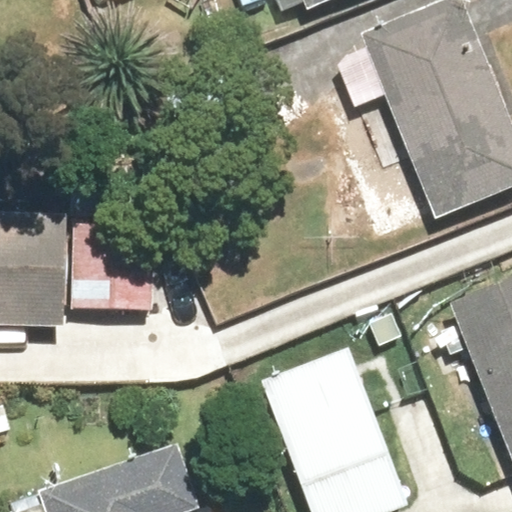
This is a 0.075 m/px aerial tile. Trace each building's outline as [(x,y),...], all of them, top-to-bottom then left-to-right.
[(293,0),(302,22),(358,0),(293,0)] [(511,146),(454,3),(357,42),(432,230),(511,197),(511,146)] [(0,220),(0,333),(54,335),(56,222),(0,220)] [(511,284),(445,311),(511,477),(511,284)] [(405,511),(347,355),(255,390),(300,511),(405,511)] [(190,511),(171,455),(34,502),(37,511),(190,511)]
